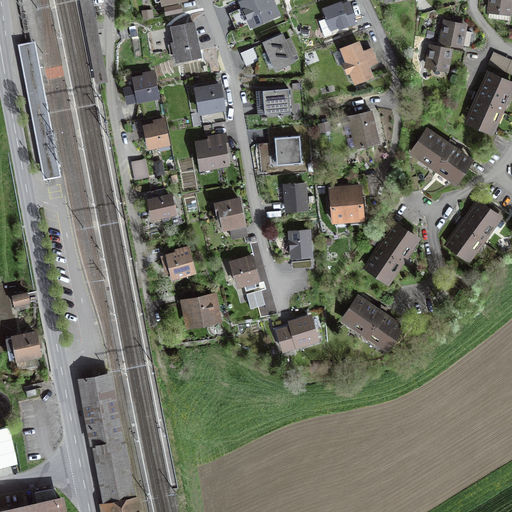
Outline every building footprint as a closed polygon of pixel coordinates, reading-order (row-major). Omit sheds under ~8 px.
[(79,0),(96,83),(108,81),(97,25),(92,0),(79,0)] [(274,16),(267,0),(242,0),(240,1),(244,10),(231,15),(238,31),(274,16)] [(490,0),(489,16),(509,18),(511,0),(490,0)] [(325,10),(332,30),(354,23),(348,3),(325,10)] [(179,5),(165,7),(166,15),(180,13),(179,5)] [(150,10),(142,11),(143,19),(151,18),(150,10)] [(444,23),(440,42),(467,48),(472,30),(444,23)] [(193,24),(171,28),(178,62),(200,57),(193,24)] [(127,26),(119,28),(121,39),(129,37),(127,26)] [(279,36),(257,45),(271,75),(291,66),(288,58),(292,56),(285,40),(281,42),(279,36)] [(24,77),(43,179),(61,176),(59,169),(43,84),(41,74),(35,40),(33,40),(17,43),(24,77)] [(358,86),(375,78),(358,43),(341,51),(358,86)] [(249,51),(235,56),(240,69),(254,63),(249,51)] [(429,51),(426,67),(439,69),(442,53),(429,51)] [(511,60),(494,53),(489,64),(511,74),(511,60)] [(511,86),(482,73),(459,127),(488,139),(511,86)] [(127,103),(158,97),(154,75),(123,81),(127,103)] [(199,90),(203,113),(223,110),(219,87),(199,90)] [(290,88),(263,90),(265,114),(292,112),(290,88)] [(359,148),(379,143),(371,112),(351,118),(359,148)] [(147,127),(151,148),(166,145),(163,124),(147,127)] [(470,161),(427,132),(414,152),(458,180),(470,161)] [(302,163),(299,134),(274,137),(276,165),(302,163)] [(222,141),(199,144),(203,169),(226,165),(222,141)] [(144,160),(131,162),(134,179),(147,177),(144,160)] [(284,186),(286,210),(307,208),(305,184),(284,186)] [(361,187),(345,188),(348,220),(363,218),(361,187)] [(335,221),(348,220),(345,188),(332,189),(335,221)] [(171,197),(150,202),(153,218),(174,214),(171,197)] [(243,223),(238,200),(216,205),(221,228),(243,223)] [(500,218),(480,203),(449,245),(470,260),(500,218)] [(416,239),(396,226),(368,268),(388,281),(416,239)] [(244,227),(230,230),(232,238),(246,235),(244,227)] [(310,228),(288,229),(290,258),(312,257),(310,228)] [(174,278),(194,273),(189,251),(169,256),(174,278)] [(257,281),(251,258),(231,263),(237,287),(257,281)] [(199,289),(181,293),(183,299),(200,295),(199,289)] [(16,311),(29,308),(26,295),(13,298),(16,311)] [(212,299),(188,303),(192,324),(215,320),(212,299)] [(398,326),(359,300),(345,319),(385,346),(398,326)] [(279,328),(285,349),(317,341),(311,319),(279,328)] [(34,335),(5,340),(9,361),(38,355),(34,335)] [(136,511),(108,375),(80,380),(107,511),(136,511)] [(36,388),(25,390),(26,398),(37,395),(36,388)] [(62,511),(60,500),(0,511),(62,511)]
